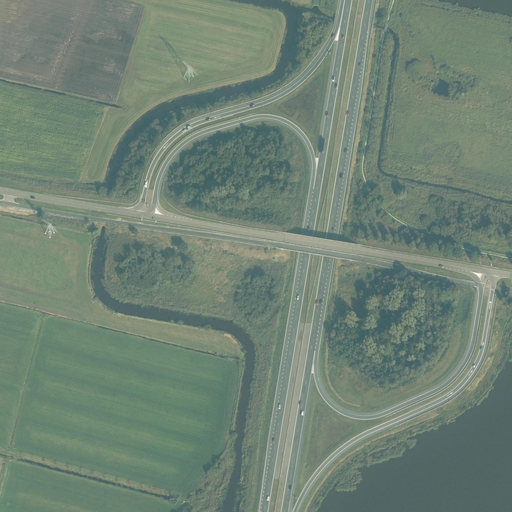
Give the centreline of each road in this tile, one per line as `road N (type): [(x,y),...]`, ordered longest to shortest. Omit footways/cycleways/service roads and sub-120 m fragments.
road 1 (unclassified): [(482,285),(8,204)]
road 2 (motorway): [(311,348),(368,0)]
road 3 (secondary): [(484,271),(152,216)]
road 4 (motorway): [(317,189),(263,511)]
road 5 (motorway): [(294,511),(325,462),(350,441),(446,397),(466,379),(482,348),(492,287)]
road 6 (motorway): [(345,0),(326,52),(298,84),(192,126),(164,147),(140,214)]
road 7 (motorway): [(482,285),(470,351),(455,376),(381,415),(354,417),(329,403),(311,348)]
road 8 (motorway): [(152,216),(159,176),(177,148),(250,118),(283,121),(305,138),(317,189)]
road 9 (motorway): [(348,0),(317,189)]
road 10 (motorway): [(284,511),(311,348)]
road 11 (secondary): [(140,214),(10,192)]
